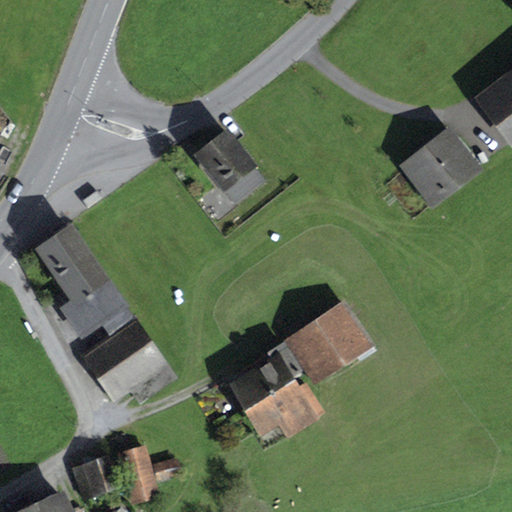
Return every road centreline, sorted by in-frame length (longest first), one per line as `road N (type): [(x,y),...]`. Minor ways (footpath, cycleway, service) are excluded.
road 1 (residential): [(64,113),(131,134),(177,126),(298,43),(337,0)]
road 2 (residential): [(0,489),(66,455),(83,420),(79,395),(0,260)]
road 3 (secondary): [(64,113),(0,234)]
road 4 (secondary): [(107,0),(64,113)]
